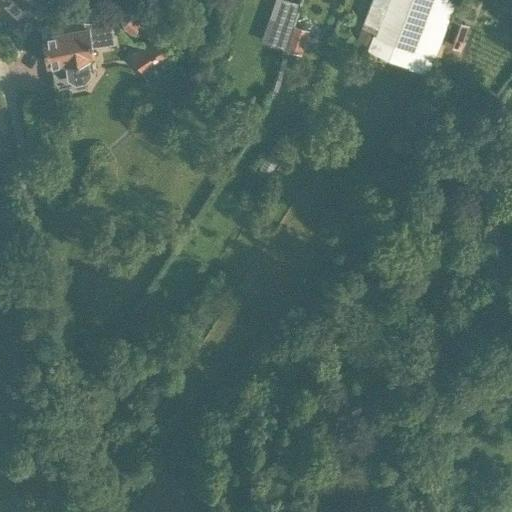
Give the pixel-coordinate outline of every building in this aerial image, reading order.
[(5,0),(2,4),(12,14),(25,1),(36,12),(44,3),(45,0),(5,0)] [(370,0),(361,25),(376,31),(387,0),(370,0)] [(434,55),(456,0),(387,0),(376,31),(434,55)] [(137,36),(142,31),(141,24),(133,16),(126,14),(120,19),(122,26),(131,35),(137,36)] [(111,39),(108,21),(84,19),(84,26),(42,32),(41,32),(45,61),(51,61),(53,86),(85,82),(91,73),(89,58),(90,58),(89,55),(94,55),(92,42),(111,39)] [(452,20),(444,41),(458,47),(467,26),(452,20)] [(293,25),(285,49),(301,54),(308,31),(293,25)] [(144,69),(166,55),(157,41),(135,55),(144,69)] [(419,96),(416,105),(425,109),(429,100),(419,96)] [(283,159),(294,143),(280,134),(270,151),(283,159)]
